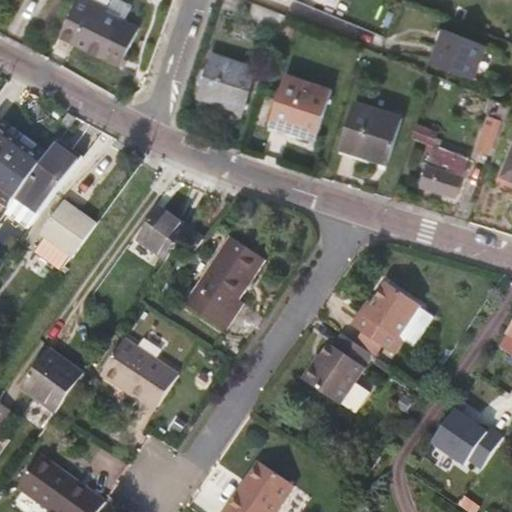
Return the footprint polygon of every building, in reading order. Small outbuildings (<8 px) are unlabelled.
[(132,6),(119,0),(115,0),(110,9),(91,0),(79,0),(63,35),(123,66),(141,27),(126,20),(132,6)] [(246,21),(279,34),(280,33),(285,17),(253,4),(246,21)] [(285,17),(280,33),(292,38),(298,22),(285,17)] [(485,47),(443,30),(430,61),(473,78),(485,47)] [(255,69),(211,55),(199,95),(243,109),(255,69)] [(331,90),(284,75),(269,123),(316,138),(331,90)] [(402,118),(354,103),(340,147),(389,162),(402,118)] [(60,122),(68,128),(76,117),(67,113),(60,122)] [(501,121),(488,117),(476,150),(490,155),(501,121)] [(22,142),(27,137),(1,119),(0,120),(0,200),(10,207),(45,159),(22,142)] [(416,125),(412,139),(431,145),(435,132),(416,125)] [(50,153),(27,137),(22,142),(45,159),(50,153)] [(7,211),(30,227),(80,160),(57,144),(50,153),(45,159),(10,207),(7,211)] [(468,158),(434,146),(421,186),(455,197),(468,158)] [(511,152),(503,176),(511,179),(511,152)] [(73,257),(98,222),(66,199),(40,234),(73,257)] [(137,238),(167,259),(177,245),(189,228),(160,207),(137,238)] [(189,228),(177,245),(191,254),(203,238),(189,228)] [(270,264),(236,239),(187,304),(227,333),(246,306),(242,303),(270,264)] [(388,282),(374,304),(365,317),(360,313),(351,326),(361,333),(382,347),(392,354),(400,342),(413,350),(434,318),(418,308),(420,304),(388,282)] [(365,317),(374,304),(368,300),(360,313),(365,317)] [(511,329),(501,345),(511,352),(511,329)] [(382,347),(361,333),(354,343),(371,354),(375,357),(382,347)] [(324,361),(309,385),(340,406),(366,368),(363,366),(371,354),(354,343),(342,334),(334,348),(329,345),(320,358),(324,361)] [(168,365),(128,336),(103,370),(144,399),(168,365)] [(22,387),(57,412),(85,374),(50,349),(22,387)] [(303,381),(309,385),(324,361),(320,358),(303,381)] [(429,381),(421,376),(415,384),(423,389),(429,381)] [(410,401),(402,395),(393,407),(402,413),(410,401)] [(0,437),(17,413),(0,400),(0,437)] [(470,463),(485,472),(507,436),(457,406),(433,445),(467,466),(470,463)] [(185,427),(177,421),(171,429),(179,436),(185,427)] [(98,511),(109,498),(44,452),(22,483),(62,511),(98,511)] [(279,511),(296,488),(259,464),(226,511),(279,511)]
